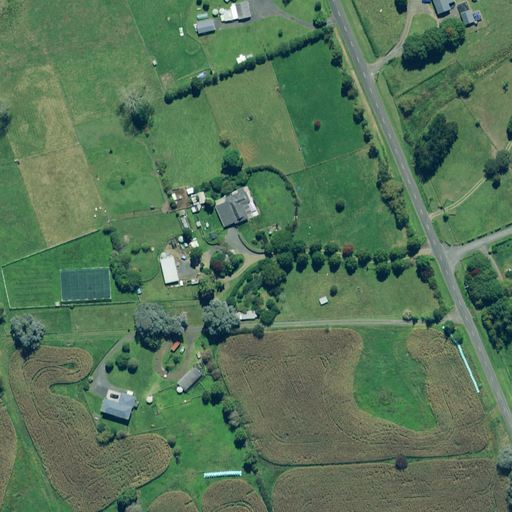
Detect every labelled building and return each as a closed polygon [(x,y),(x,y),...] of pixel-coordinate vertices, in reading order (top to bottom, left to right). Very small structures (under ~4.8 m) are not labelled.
[(433,0),(439,14),(451,10),(449,4),(455,2),(453,0),(433,0)] [(475,22),(472,15),(467,1),(458,5),(466,25),(475,22)] [(234,9),(237,8),(239,19),(251,17),(248,2),(237,5),(233,5),(234,9)] [(220,16),(219,8),(211,10),(213,17),(220,16)] [(472,15),(475,22),(484,18),(482,12),(472,15)] [(214,20),(197,23),(199,33),(215,30),(214,20)] [(245,56),(244,57),(243,54),(240,55),(241,58),(237,60),(238,64),(247,61),(245,56)] [(239,191),(240,193),(226,200),(227,202),(215,207),(224,228),(235,223),(236,225),(247,220),(246,218),(254,214),(249,203),(252,202),(246,188),(239,191)] [(207,202),(204,192),(198,194),(201,204),(207,202)] [(187,216),(181,217),(185,232),(191,230),(187,216)] [(198,241),(191,243),(194,249),(200,247),(198,241)] [(175,257),(161,260),(166,283),(180,280),(175,257)] [(327,297),(319,301),(322,305),(329,301),(327,297)] [(238,311),(238,319),(257,319),(257,311),(238,311)] [(183,346),(177,341),(172,348),(177,353),(183,346)] [(183,389),(186,392),(202,375),(193,366),(177,383),(181,387),(180,387),(179,387),(178,387),(177,388),(177,389),(177,390),(177,391),(177,392),(178,393),(179,393),(180,393),(181,393),(182,393),(183,392),(183,391),(183,390),(183,389)] [(136,398),(122,394),(119,403),(106,399),(102,411),(130,420),(136,398)] [(146,400),(146,401),(147,402),(147,403),(148,403),(148,404),(149,404),(150,404),(151,404),(152,404),(153,404),(154,404),(154,403),(155,402),(155,401),(156,400),(156,399),(155,398),(155,397),(154,396),(153,396),(153,395),(152,395),(151,395),(150,395),(149,395),(148,396),(147,396),(147,397),(146,398),(146,399),(146,400)]
